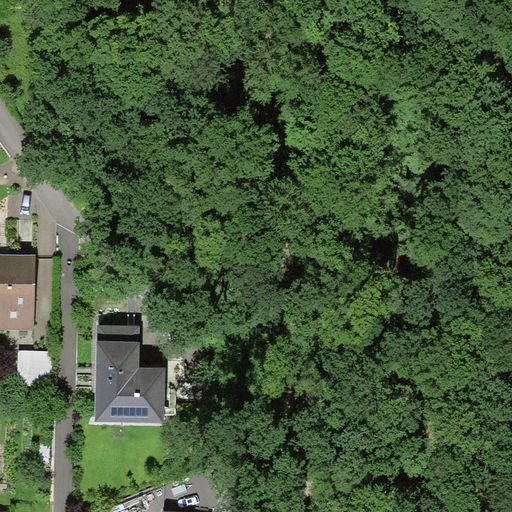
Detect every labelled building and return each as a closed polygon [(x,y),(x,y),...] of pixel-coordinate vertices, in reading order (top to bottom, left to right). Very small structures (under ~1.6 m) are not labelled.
[(0,259),(0,301),(34,302),(35,256),(16,256),(15,260),(5,260),(0,259)] [(0,321),(11,322),(11,324),(33,325),(34,302),(0,301),(0,321)] [(97,416),(124,417),(125,402),(164,403),(164,366),(138,365),(138,340),(126,339),(126,324),(99,324),(97,416)] [(132,324),(126,324),(126,339),(138,340),(139,324),(132,324)] [(19,348),(18,383),(33,383),(34,349),(19,348)] [(34,349),(33,383),(53,384),(54,350),(34,349)] [(125,402),(124,417),(163,418),(164,403),(125,402)]
